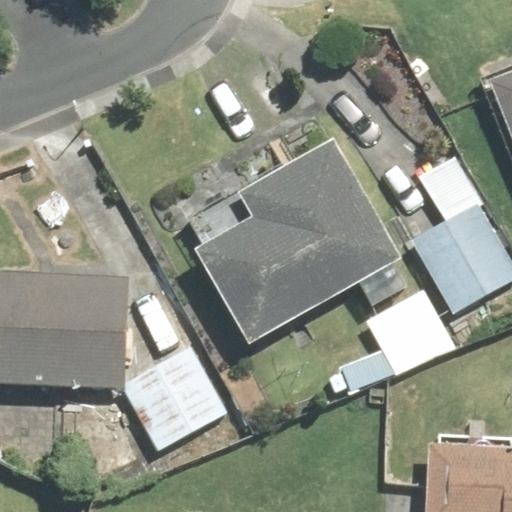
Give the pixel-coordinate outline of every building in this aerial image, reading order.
[(511,77),(481,90),(511,166),(511,77)] [(240,225),(183,255),(235,351),(393,266),(328,146),(227,200),(240,225)] [(511,272),(476,206),(402,247),(444,324),(511,286),(511,272)] [(125,280),(0,276),(0,392),(122,396),(125,280)] [(418,296),(359,326),(388,384),(447,355),(418,296)] [(511,511),(511,453),(421,450),(417,511),(511,511)]
